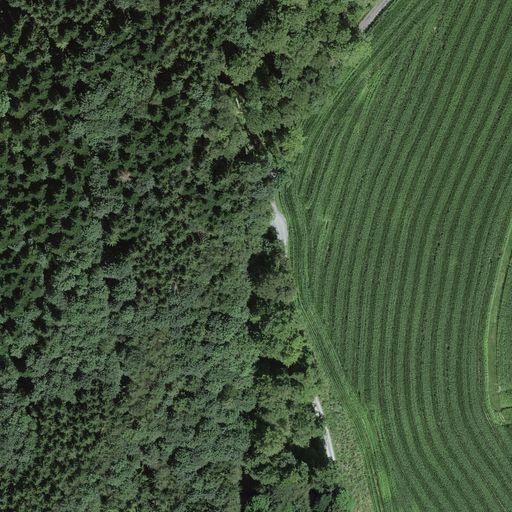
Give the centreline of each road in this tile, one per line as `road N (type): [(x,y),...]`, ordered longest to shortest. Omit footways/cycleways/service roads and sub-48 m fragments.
road 1 (unclassified): [(384,0),(294,111),(274,162),(253,253),(254,418),(238,511)]
road 2 (track): [(4,0),(59,42),(82,93),(113,333),(151,511)]
road 3 (track): [(266,193),(281,229),(293,336),(343,511)]
